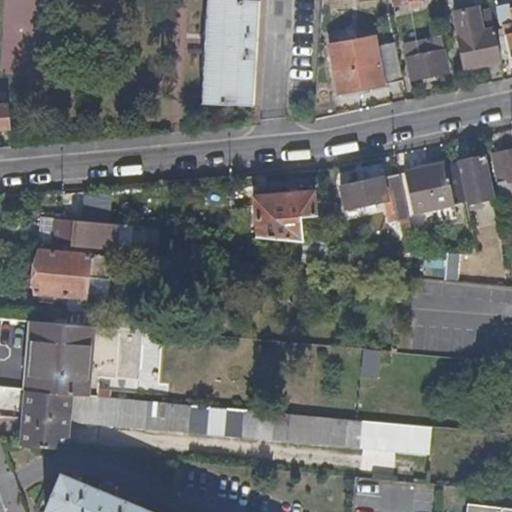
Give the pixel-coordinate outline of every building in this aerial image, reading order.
[(251,77),(257,0),(253,0),(205,0),(199,101),(205,103),(249,107),(251,77)] [(501,63),(492,18),(479,21),(477,14),(476,9),(455,14),(460,38),(458,38),(464,66),(472,64),(474,68),(501,63)] [(511,60),(511,11),(511,12),(511,17),(511,26),(499,29),(501,45),(507,44),(510,61),(511,60)] [(492,18),(490,12),(477,14),(479,21),(492,18)] [(383,86),(374,50),(372,37),(325,45),(336,95),(383,86)] [(443,53),(440,40),(425,43),(427,55),(443,53)] [(427,55),(425,43),(401,48),(405,60),(427,55)] [(402,82),(394,45),(374,50),(383,86),(402,82)] [(447,74),(443,53),(427,55),(405,60),(410,81),(421,79),(421,82),(430,80),(430,76),(447,74)] [(0,130),(10,130),(7,95),(0,94),(0,130)] [(511,181),(511,149),(490,155),(500,197),(511,194),(508,182),(511,181)] [(492,198),(483,156),(460,161),(469,203),(492,198)] [(451,204),(443,165),(403,173),(412,213),(451,204)] [(408,220),(399,175),(381,179),(385,200),(390,224),(408,220)] [(385,200),(381,179),(341,188),(345,209),(367,204),(368,208),(374,206),(373,202),(385,200)] [(303,242),(300,218),(317,217),(313,193),(254,199),(259,238),(303,242)] [(117,251),(119,226),(44,220),(42,245),(117,251)] [(415,252),(411,234),(402,235),(406,251),(415,252)] [(87,300),(91,258),(40,253),(36,296),(87,300)] [(140,384),(145,333),(34,324),(28,392),(99,399),(99,389),(100,380),(140,384)] [(379,381),(381,353),(364,352),(362,379),(379,381)] [(147,430),(149,403),(115,400),(99,399),(28,392),(26,392),(24,419),(69,423),(147,430)] [(190,434),(192,407),(149,403),(147,430),(190,434)] [(288,443),(290,416),(192,407),(190,434),(251,440),(288,443)] [(335,447),(337,420),(290,416),(288,443),(335,447)] [(67,442),(69,423),(24,419),(22,437),(67,442)] [(428,456),(430,429),(337,420),(335,447),(363,450),(428,456)] [(477,449),(478,433),(468,432),(466,448),(477,449)] [(67,451),(67,442),(22,437),(22,446),(67,451)] [(147,511),(112,497),(115,489),(103,484),(99,492),(93,489),(61,475),(47,511),(147,511)]
